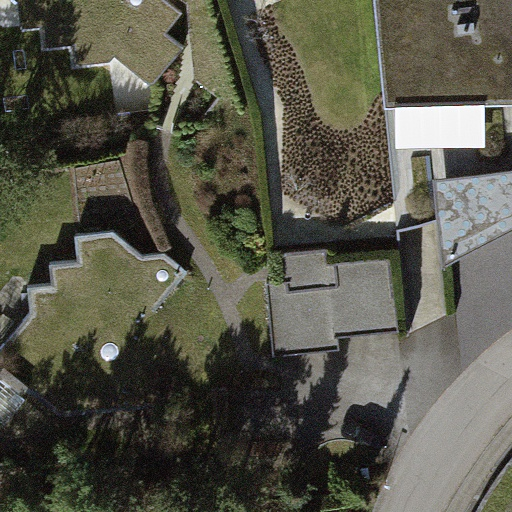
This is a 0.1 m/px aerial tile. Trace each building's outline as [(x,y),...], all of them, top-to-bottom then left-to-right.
[(19,0),(20,1),(25,26),(46,25),(50,46),(78,43),(79,63),(112,59),(117,55),(154,83),(186,50),(168,33),(185,12),(169,0),(19,0)] [(511,0),(380,0),(391,99),(511,100),(511,0)] [(511,168),(437,174),(446,262),(511,229),(511,168)] [(0,351),(0,361),(61,419),(156,405),(143,328),(192,274),(169,253),(147,254),(117,230),(76,233),(80,259),(51,260),(55,283),(30,285),(35,309),(0,351)] [(268,281),(276,352),(340,345),(341,334),(398,328),(391,258),(335,264),(332,243),(273,250),(277,280),(268,281)]
